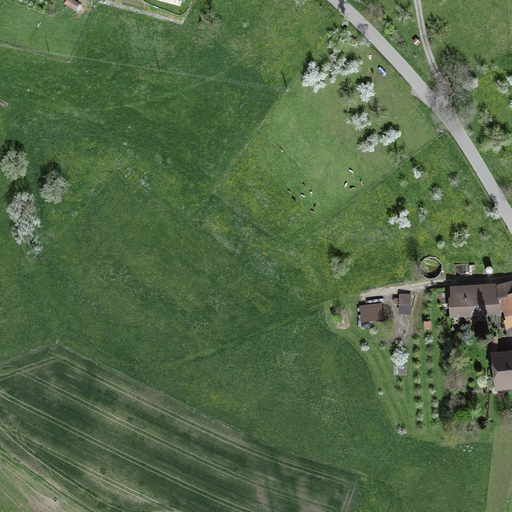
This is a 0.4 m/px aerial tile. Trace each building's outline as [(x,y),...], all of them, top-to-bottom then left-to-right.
[(511,285),(495,290),(499,314),(501,314),(505,331),(511,329),(511,285)] [(499,314),(495,290),(495,287),(448,291),(450,322),(499,319),(499,314)] [(408,296),(398,297),(399,318),(410,317),(408,296)] [(359,309),(361,326),(382,323),(380,306),(359,309)] [(430,324),(423,325),(424,333),(431,332),(430,324)] [(511,356),(490,359),(495,395),(511,392),(511,356)]
